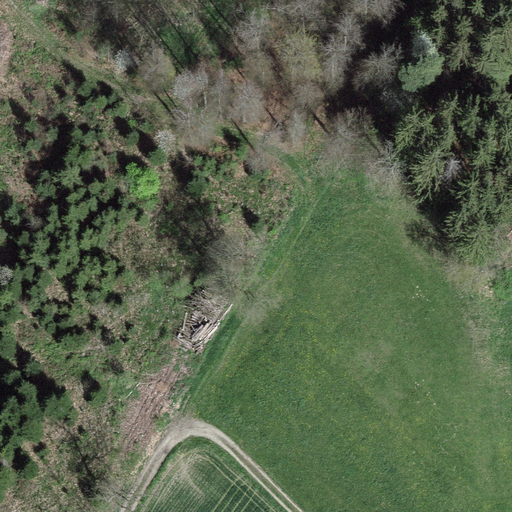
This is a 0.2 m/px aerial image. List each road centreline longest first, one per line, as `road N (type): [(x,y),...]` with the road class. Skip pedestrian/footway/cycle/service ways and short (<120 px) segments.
road 1 (track): [(15,15),(108,80),(260,146),(300,173),(308,188),(302,223),(212,349),(180,430),(126,511)]
road 2 (track): [(297,511),(220,437),(180,430)]
